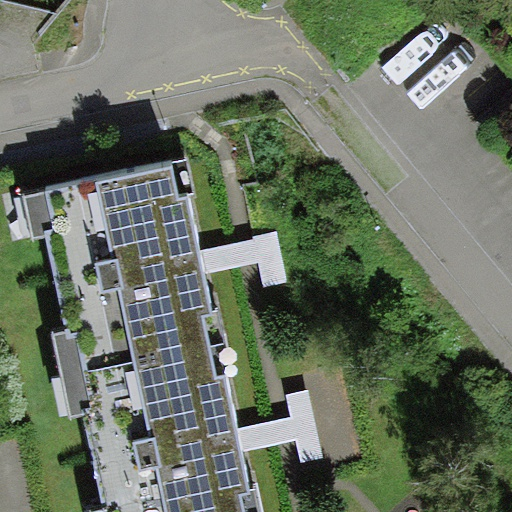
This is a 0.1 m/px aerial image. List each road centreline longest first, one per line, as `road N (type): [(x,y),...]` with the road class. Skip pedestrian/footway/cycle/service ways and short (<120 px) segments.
road 1 (residential): [(511,309),(322,89),(257,44)]
road 2 (residential): [(257,44),(0,112)]
